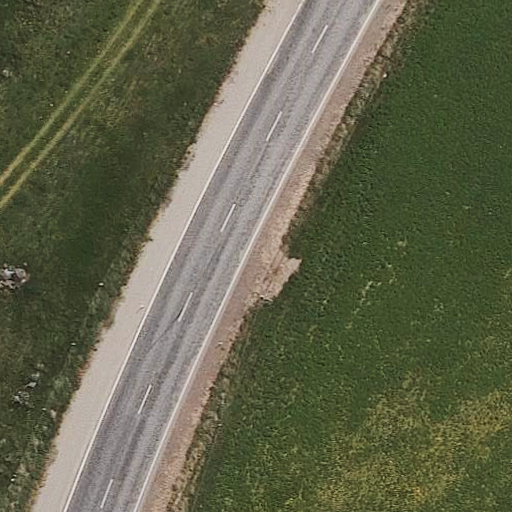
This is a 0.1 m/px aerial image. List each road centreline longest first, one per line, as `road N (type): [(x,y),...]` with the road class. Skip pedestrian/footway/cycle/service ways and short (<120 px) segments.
road 1 (secondary): [(345,0),(134,416),(101,511)]
road 2 (track): [(141,0),(0,194)]
